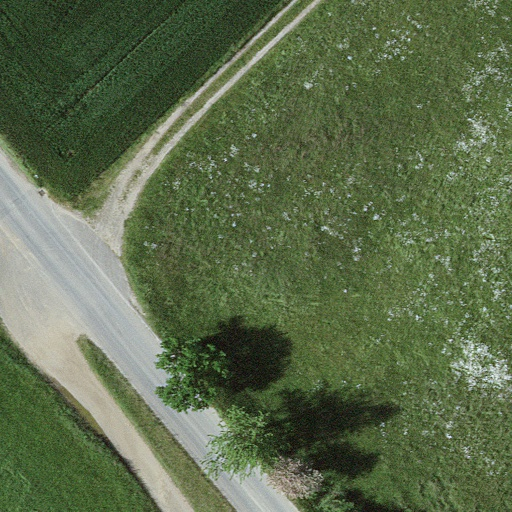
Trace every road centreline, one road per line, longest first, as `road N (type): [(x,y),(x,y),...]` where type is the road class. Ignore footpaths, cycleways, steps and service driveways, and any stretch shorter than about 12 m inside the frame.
road 1 (unclassified): [(0,187),(270,511)]
road 2 (track): [(78,280),(174,128),(306,0)]
road 3 (track): [(78,280),(53,320),(52,339),(176,511)]
